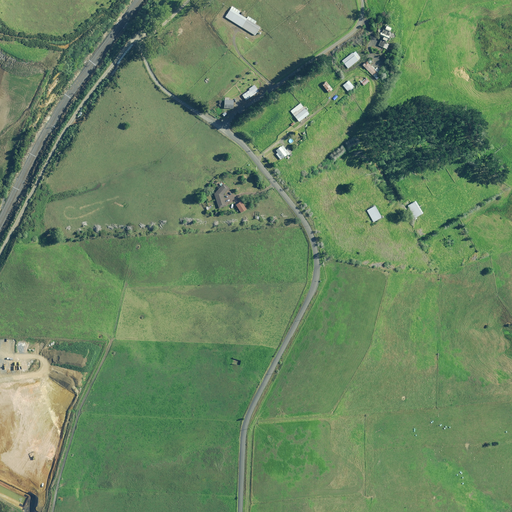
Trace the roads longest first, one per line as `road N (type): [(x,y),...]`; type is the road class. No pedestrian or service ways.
road 1 (unclassified): [(239,511),(245,422),(309,296),(316,261),(302,218),(216,127)]
road 2 (track): [(361,0),(352,33),(216,127),(156,82),(137,41)]
road 3 (track): [(252,158),(328,103),(341,80),(364,74),(374,84),(374,102),(359,137),(411,225)]
